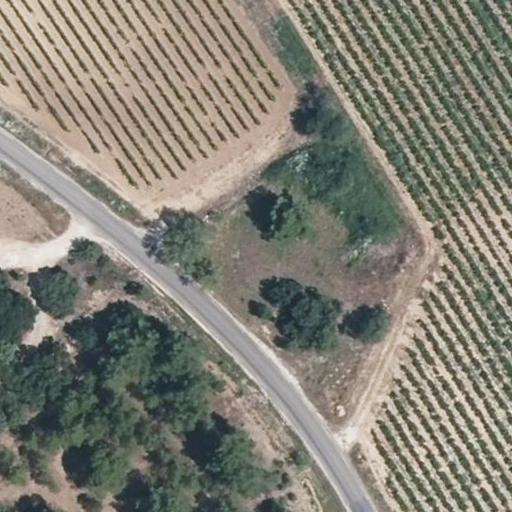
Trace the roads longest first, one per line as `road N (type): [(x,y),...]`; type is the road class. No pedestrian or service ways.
road 1 (tertiary): [(0,148),(132,247),(260,373),(335,467),(359,511)]
road 2 (track): [(0,375),(37,326),(40,257)]
